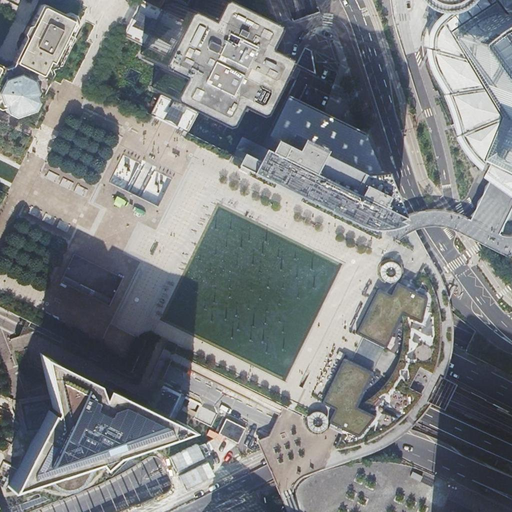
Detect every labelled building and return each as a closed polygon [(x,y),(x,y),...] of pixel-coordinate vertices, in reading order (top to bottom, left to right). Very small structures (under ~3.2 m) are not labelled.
[(171,99),(184,106),(204,115),(208,114),(216,98),(220,100),(221,97),(237,104),(241,103),(266,52),(265,48),(249,41),(251,37),(247,36),(255,20),(254,16),(221,0),(195,0),(191,8),(188,7),(186,10),(169,1),(166,2),(156,22),(150,35),(141,53),(142,57),(158,66),(157,69),(160,71),(152,87),(153,91),(171,99)] [(511,0),(465,0),(453,10),(447,15),(441,22),(435,31),(433,41),(433,48),(431,49),(432,56),(436,68),(440,75),(443,81),(451,91),(448,93),(452,102),(456,113),(461,131),(460,133),(463,140),(468,146),(475,156),(482,162),(483,159),(489,162),(487,164),(493,167),(497,169),(502,171),(506,174),(511,176),(511,0)] [(0,104),(5,107),(6,112),(15,116),(23,113),(24,111),(26,112),(27,111),(34,108),(38,100),(37,94),(41,86),(46,75),(50,66),(55,65),(70,33),(69,28),(73,20),(72,16),(43,2),(40,3),(17,48),(18,49),(13,59),(12,58),(11,59),(12,60),(9,65),(4,67),(0,64),(0,63),(0,104)] [(150,35),(156,22),(138,13),(135,20),(131,26),(150,35)] [(242,137),(233,155),(349,212),(354,214),(361,214),(367,213),(372,210),(378,205),(390,211),(387,203),(358,129),(324,112),(294,97),(289,95),(288,94),(262,146),(242,137)] [(184,106),(171,99),(162,117),(169,119),(175,123),(184,106)] [(511,176),(506,174),(502,171),(497,169),(493,167),(487,164),(484,171),(511,190),(511,176)] [(379,259),(378,261),(377,262),(377,264),(377,265),(377,267),(377,268),(378,270),(379,271),(380,272),(381,274),(382,274),(384,275),(385,275),(387,275),(389,275),(390,275),(392,274),(393,273),(394,272),(395,272),(395,271),(396,270),(397,268),(397,267),(397,265),(397,264),(397,262),(396,260),(395,259),(394,258),(393,257),(392,256),(390,255),(388,255),(387,255),(385,255),(384,255),(382,256),(381,257),(380,258),(379,259)] [(141,398),(42,349),(52,396),(56,417),(54,423),(43,418),(41,423),(18,471),(11,484),(45,472),(47,477),(49,482),(52,485),(56,489),(61,491),(66,492),(70,491),(74,490),(77,488),(81,486),(84,483),(87,480),(89,475),(92,468),(96,463),(100,459),(105,455),(112,450),(119,447),(190,424),(141,398)] [(25,415),(41,423),(43,418),(54,423),(56,417),(52,396),(38,390),(25,415)] [(304,411),(303,412),(303,414),(302,415),(302,416),(302,417),(302,418),(303,420),(303,421),(304,423),(305,424),(307,425),(308,426),(309,426),(311,427),(313,427),(314,427),(316,426),(317,426),(319,425),(320,424),(321,423),(322,421),(322,420),(323,418),(323,417),(323,416),(322,413),(322,412),(321,411),(320,409),(319,408),(317,407),(316,407),(314,407),(313,406),(311,407),(309,407),(308,408),(307,408),(305,409),(304,411)] [(473,511),(449,500),(442,511),(473,511)]
